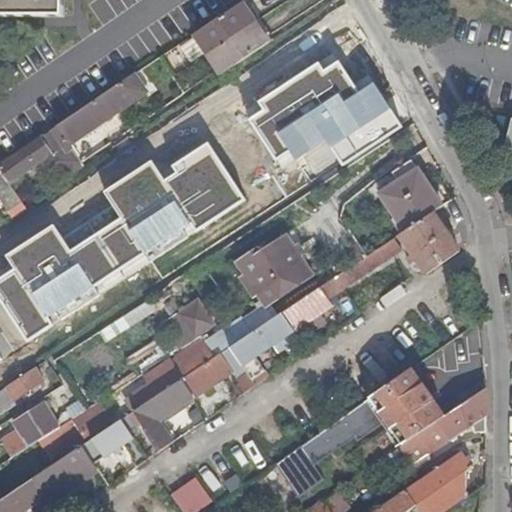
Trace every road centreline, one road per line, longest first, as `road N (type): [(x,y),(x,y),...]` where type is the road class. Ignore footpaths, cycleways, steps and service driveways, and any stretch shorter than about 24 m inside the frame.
road 1 (residential): [(98,511),(486,247)]
road 2 (unclassified): [(359,0),(480,215),(486,247)]
road 3 (unclassified): [(486,247),(502,358),(505,511)]
